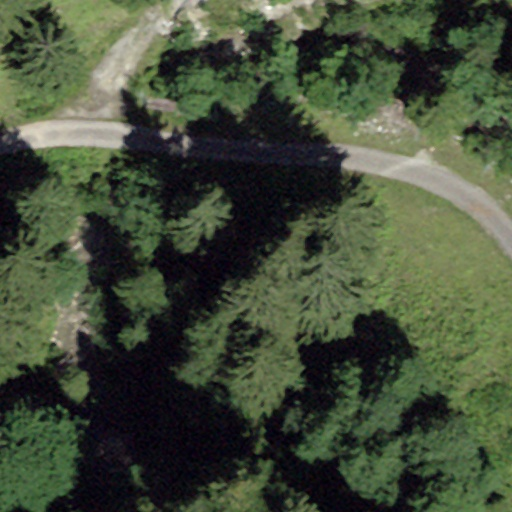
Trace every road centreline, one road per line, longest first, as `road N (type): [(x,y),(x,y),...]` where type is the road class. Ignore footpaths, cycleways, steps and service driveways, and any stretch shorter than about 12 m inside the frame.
road 1 (track): [(511,222),(500,202),(424,165),(272,133),(98,115),(0,139)]
road 2 (track): [(98,115),(115,66),(176,0)]
